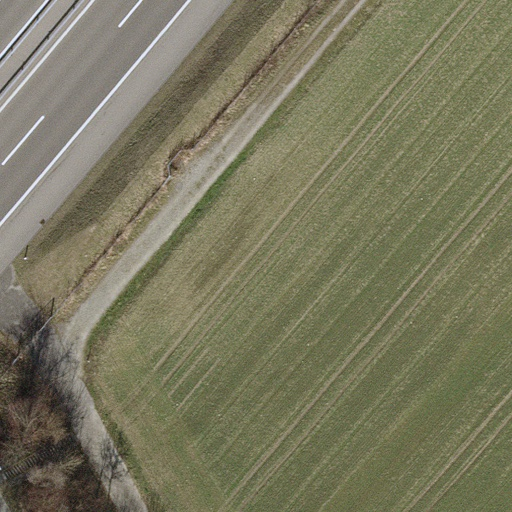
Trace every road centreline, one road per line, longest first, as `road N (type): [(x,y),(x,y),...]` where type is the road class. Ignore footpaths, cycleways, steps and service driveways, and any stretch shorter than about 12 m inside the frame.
road 1 (track): [(74,398),(95,320),(365,0)]
road 2 (motorway): [(0,173),(144,0)]
road 3 (track): [(139,511),(74,398)]
